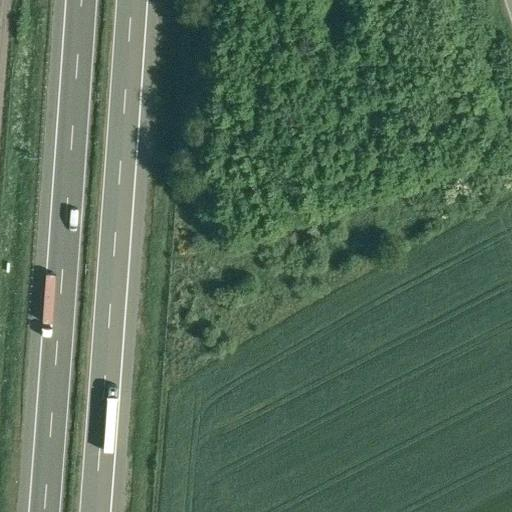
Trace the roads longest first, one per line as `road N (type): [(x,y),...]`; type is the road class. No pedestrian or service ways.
road 1 (motorway): [(71,0),(34,511)]
road 2 (motorway): [(102,511),(139,0)]
